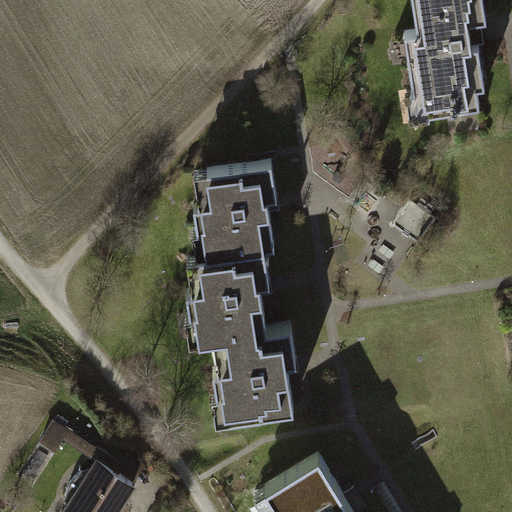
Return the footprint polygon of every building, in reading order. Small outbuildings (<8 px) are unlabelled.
[(426,89),(429,111),(481,103),(478,85),(485,84),(479,44),(471,45),(468,19),(487,16),(484,0),(414,0),(419,29),(405,31),(414,90),(426,89)] [(278,193),(273,158),(209,169),(214,200),(195,203),(199,226),(207,225),(212,252),(266,244),(276,242),(268,195),(278,193)] [(422,234),(435,207),(411,195),(398,222),(422,234)] [(271,278),(266,244),(212,252),(202,253),(207,285),(188,288),(191,309),(200,308),(205,336),(230,332),(268,326),(261,280),(271,278)] [(296,357),(291,322),(268,326),(230,332),(235,362),(214,366),(218,389),(226,387),(231,415),(294,405),(287,358),(296,357)] [(356,511),(318,451),(265,484),(282,511),(356,511)] [(73,498),(64,511),(115,511),(133,484),(97,461),(89,473),(80,474),(73,480),(70,490),(73,498)]
